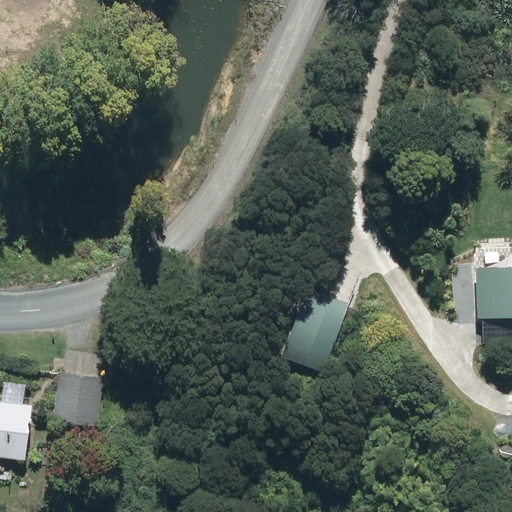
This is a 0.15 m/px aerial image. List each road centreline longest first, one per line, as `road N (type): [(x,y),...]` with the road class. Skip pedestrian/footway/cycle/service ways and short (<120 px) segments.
road 1 (track): [(511,471),(394,267),(359,162),(382,0)]
road 2 (tertiary): [(0,307),(138,291),(221,209),(307,0)]
